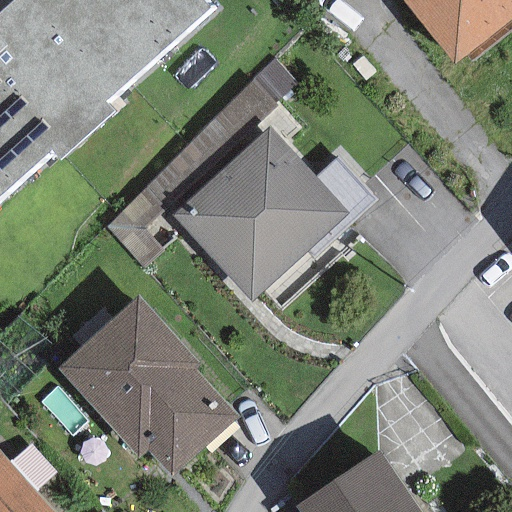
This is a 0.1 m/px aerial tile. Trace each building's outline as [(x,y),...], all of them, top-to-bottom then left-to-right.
[(0,0),(0,196),(50,151),(59,161),(113,112),(105,104),(210,10),(201,0),(0,0)] [(511,0),(402,0),(453,64),(511,17),(511,0)] [(249,300),(347,215),(268,129),(171,215),(249,300)] [(171,476),(238,418),(195,370),(200,365),(137,296),(57,370),(138,459),(147,451),(171,476)] [(297,511),(418,511),(378,452),(294,508),(297,511)] [(51,511),(0,455),(0,511),(51,511)]
